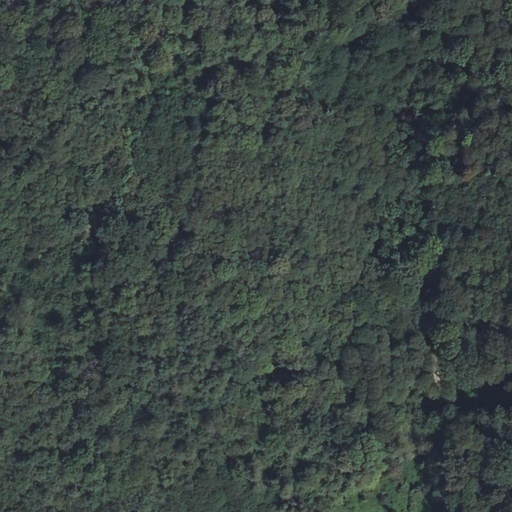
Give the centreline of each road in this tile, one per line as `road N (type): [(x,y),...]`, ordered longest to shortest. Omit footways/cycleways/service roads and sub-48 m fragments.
road 1 (track): [(400,0),(423,54),(423,258),(446,457),(441,511)]
road 2 (track): [(306,511),(275,464),(234,317),(214,274),(177,228)]
road 3 (track): [(177,228),(132,158),(119,85)]
